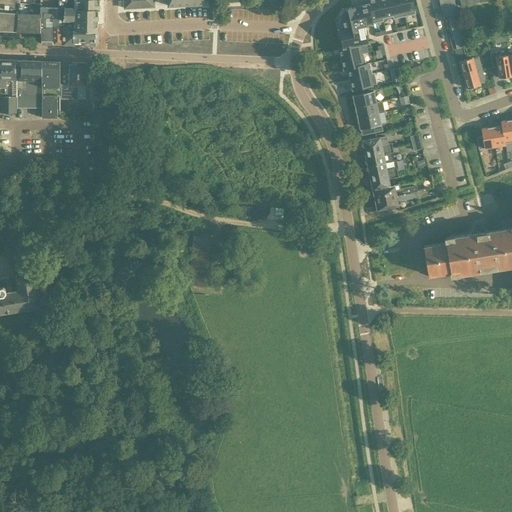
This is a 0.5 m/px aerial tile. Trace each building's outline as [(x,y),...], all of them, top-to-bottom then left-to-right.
[(0,0),(0,30),(16,31),(18,0),(0,0)] [(29,32),(29,0),(18,0),(16,31),(29,32)] [(40,32),(40,0),(29,0),(29,32),(40,32)] [(53,44),(52,21),(52,17),(57,17),(59,0),(40,0),(40,32),(41,44),(53,44)] [(63,44),(63,23),(64,23),(66,3),(66,0),(59,0),(57,17),(52,17),(52,21),(53,44),(63,44)] [(63,23),(63,44),(92,45),(98,40),(98,10),(99,10),(99,0),(73,0),(74,3),(66,3),(64,23),(63,23)] [(382,19),(378,0),(366,0),(367,3),(368,3),(372,23),(372,24),(383,22),(383,19),(382,19)] [(378,0),(382,19),(383,19),(393,17),(389,0),(378,0)] [(389,0),(393,17),(393,19),(404,17),(400,0),(389,0)] [(412,0),(400,0),(404,17),(415,14),(413,6),(412,0)] [(465,46),(453,0),(438,0),(444,21),(449,19),(456,48),(465,46)] [(343,18),(340,19),(344,36),(340,37),(342,46),(343,47),(358,43),(358,44),(368,42),(364,25),(372,23),(368,3),(367,3),(347,8),(347,12),(343,18)] [(358,44),(358,43),(343,47),(342,46),(339,47),(341,58),(361,54),(358,44)] [(495,67),(497,66),(498,70),(499,78),(502,77),(502,79),(510,78),(509,76),(511,76),(508,53),(496,55),(496,52),(490,53),(492,67),(495,67)] [(344,69),(347,68),(365,64),(363,53),(361,54),(341,58),(344,69)] [(462,68),(463,75),(481,70),(478,58),(473,59),(472,58),(460,61),(460,63),(459,63),(460,68),(462,68)] [(16,80),(17,60),(0,59),(0,93),(8,94),(8,96),(0,96),(0,112),(16,113),(16,108),(16,97),(11,96),(12,80),(16,80)] [(17,60),(16,80),(17,107),(41,107),(41,91),(41,83),(41,61),(17,60)] [(59,62),(42,61),(42,108),(42,118),(57,118),(57,98),(60,98),(59,62)] [(60,64),(60,62),(61,94),(61,99),(77,99),(77,85),(86,85),(87,63),(77,62),(77,65),(70,64),(60,64)] [(350,78),(372,73),(369,63),(365,64),(347,68),(350,78)] [(412,76),(424,71),(421,64),(409,69),(412,76)] [(481,70),(463,75),(467,88),(471,87),(471,89),(476,87),(476,86),(480,85),(479,83),(484,82),(481,70)] [(372,73),(350,78),(352,90),(377,84),(374,73),(372,73)] [(356,106),(376,102),(373,91),(353,95),(356,106)] [(399,97),(401,106),(409,104),(408,96),(399,97)] [(376,102),(356,106),(358,117),(378,113),(384,112),(382,101),(376,102)] [(378,113),(358,117),(361,128),(362,134),(376,131),(382,130),(381,125),(385,124),(384,119),(380,120),(378,113)] [(502,125),(505,143),(511,142),(511,123),(511,118),(501,120),(502,125)] [(502,125),(492,127),(495,147),(505,145),(505,143),(502,125)] [(495,147),(492,127),(481,128),(483,136),(477,137),(479,150),(485,149),(495,147)] [(420,142),(418,134),(410,136),(412,143),(420,142)] [(388,143),(386,136),(363,141),(363,142),(362,143),(363,146),(364,147),(366,153),(392,148),(391,143),(388,143)] [(422,149),(420,142),(412,143),(414,151),(422,149)] [(393,152),(392,148),(366,153),(367,159),(366,160),(367,163),(368,164),(368,165),(384,161),(385,162),(392,161),(390,153),(393,152)] [(424,160),(416,162),(418,168),(426,166),(424,160)] [(385,162),(384,161),(368,165),(368,167),(368,171),(369,171),(370,177),(397,172),(396,167),(386,169),(385,162)] [(373,190),(390,186),(388,179),(398,176),(400,175),(399,171),(397,172),(370,177),(372,183),(371,184),(372,187),(373,188),(373,190)] [(415,186),(400,189),(399,184),(390,186),(373,190),(374,190),(374,191),(373,192),(374,197),(375,197),(376,200),(417,191),(415,186)] [(417,191),(376,200),(376,202),(375,202),(376,208),(377,208),(378,210),(398,206),(397,201),(418,196),(417,191)] [(511,218),(486,222),(487,231),(445,237),(446,242),(423,245),(428,275),(450,272),(451,276),(511,266),(511,218)] [(0,312),(40,306),(34,271),(16,274),(19,290),(12,291),(10,279),(4,280),(5,287),(3,286),(0,286),(0,312)]
